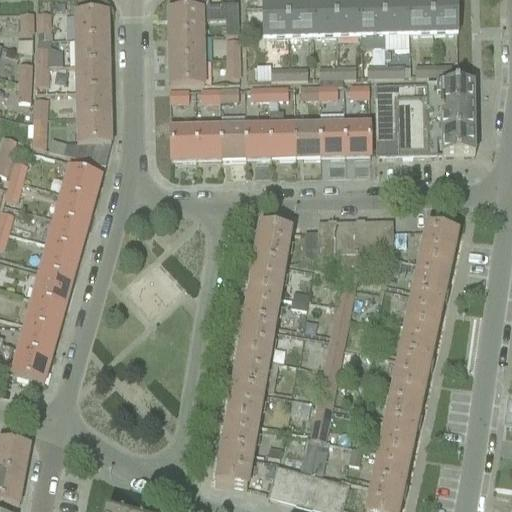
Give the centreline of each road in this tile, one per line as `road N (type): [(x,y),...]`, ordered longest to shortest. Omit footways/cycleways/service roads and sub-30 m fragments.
road 1 (residential): [(459,511),(506,198)]
road 2 (residential): [(172,497),(220,202)]
road 3 (residential): [(220,202),(506,198)]
road 4 (residential): [(55,432),(120,203)]
road 5 (residential): [(120,203),(132,157),(128,0)]
road 6 (residential): [(172,497),(55,432)]
